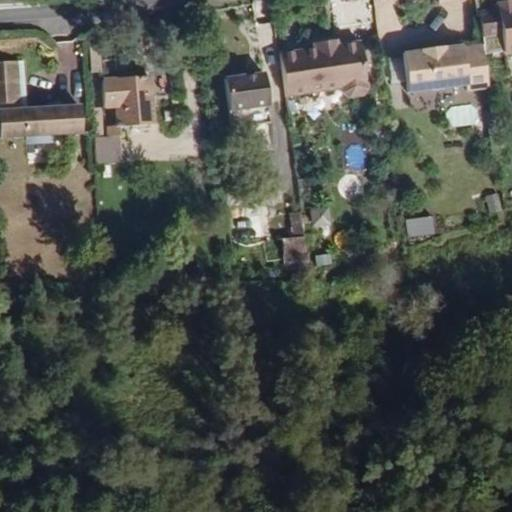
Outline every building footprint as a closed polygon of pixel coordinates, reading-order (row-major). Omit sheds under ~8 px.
[(511,23),(511,15),(490,18),(491,26),(475,29),(478,46),(482,76),(511,71),(511,23)] [(95,73),(93,33),(85,33),(87,74),(95,73)] [(482,76),(478,46),(452,50),(451,42),(395,50),(401,90),(460,82),(461,88),(483,85),(482,76)] [(365,109),(360,62),(339,64),(338,59),(313,62),(314,68),(305,69),(305,67),(280,70),(284,115),(341,109),(342,117),(348,116),(366,115),(365,109)] [(78,137),(77,106),(23,108),(22,61),(0,61),(0,139),(23,138),(23,144),(46,144),(46,138),(78,137)] [(152,125),(148,75),(98,79),(100,109),(113,108),(115,126),(105,126),(105,137),(119,136),(119,128),(152,125)] [(267,121),(263,90),(226,94),(230,126),(267,121)] [(476,124),(474,104),(445,107),(447,127),(476,124)] [(108,164),(108,139),(89,139),(89,164),(108,164)] [(484,213),(499,212),(497,194),(483,195),(484,213)] [(240,221),(261,217),(258,204),(237,209),(240,221)] [(308,228),(327,226),(325,208),(306,210),(308,228)] [(405,237),(431,233),(428,215),(402,219),(405,237)] [(279,237),(279,271),(303,271),(303,237),(279,237)]
